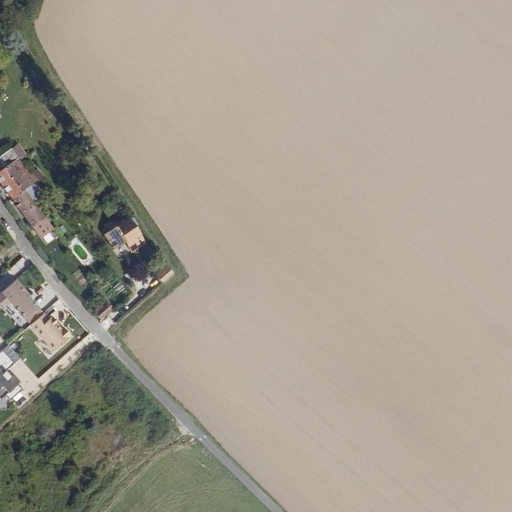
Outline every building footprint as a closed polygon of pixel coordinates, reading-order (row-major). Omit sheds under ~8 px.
[(19,143),(12,147),(22,159),(27,155),(19,143)] [(0,169),(0,179),(13,195),(23,187),(37,176),(22,159),(12,147),(3,153),(9,164),(0,169)] [(51,177),(45,182),(51,190),(57,184),(51,177)] [(46,216),(23,187),(13,195),(35,223),(40,229),(48,224),(43,218),(46,216)] [(134,243),(142,238),(129,218),(114,227),(115,228),(104,235),(114,250),(125,243),(131,239),(134,243)] [(32,227),(27,230),(31,236),(37,232),(32,227)] [(132,254),(146,244),(142,238),(134,243),(131,239),(125,243),(132,254)] [(78,241),(70,248),(86,266),(94,259),(78,241)] [(163,283),(175,273),(169,266),(158,277),(163,283)] [(13,279),(0,291),(0,306),(2,309),(9,302),(30,323),(42,311),(21,290),(22,289),(13,279)] [(102,317),(112,308),(106,302),(97,312),(102,317)] [(49,317),(43,311),(31,324),(56,349),(71,334),(63,325),(62,325),(52,315),(49,317)] [(0,345),(0,392),(5,388),(10,394),(22,383),(4,364),(11,357),(0,345)]
